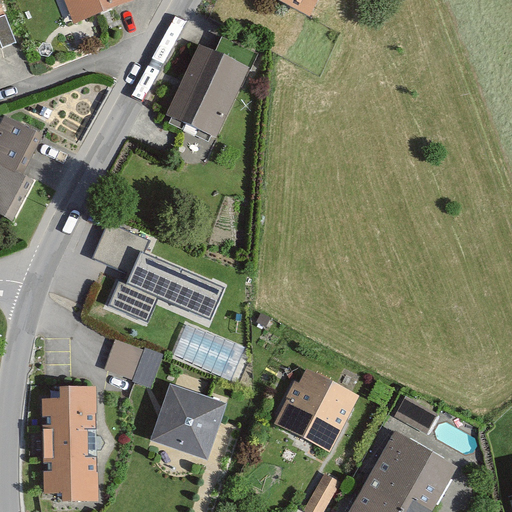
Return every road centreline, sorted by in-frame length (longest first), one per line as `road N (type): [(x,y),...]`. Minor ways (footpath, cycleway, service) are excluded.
road 1 (tertiary): [(181,0),(34,289)]
road 2 (tertiary): [(34,289),(5,423),(4,511)]
